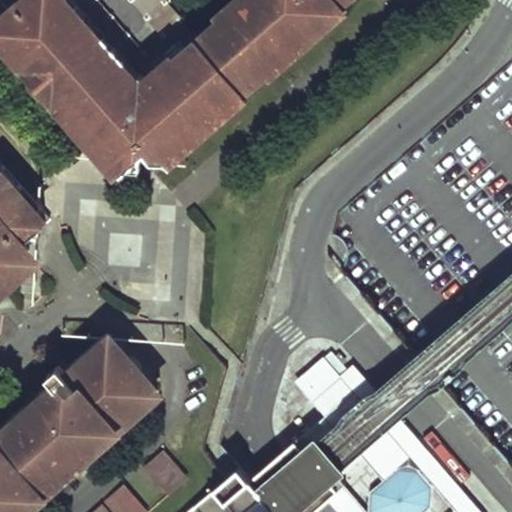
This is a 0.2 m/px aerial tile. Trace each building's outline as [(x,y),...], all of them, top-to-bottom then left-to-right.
[(242,96),(239,93),(193,37),(192,37),(159,0),(22,0),(0,19),(0,39),(24,68),(21,70),(53,106),(56,105),(91,145),(92,146),(96,143),(104,152),(100,156),(118,177),(142,157),(148,165),(162,165),(242,96)] [(261,75),(263,77),(301,45),(263,0),(210,0),(221,12),(193,37),(239,93),(261,75)] [(263,0),(301,45),(317,31),(290,0),(263,0)] [(290,0),(317,31),(335,15),(338,6),(344,0),(290,0)] [(24,68),(0,39),(0,49),(22,74),(23,79),(26,84),(30,92),(32,94),(34,97),(38,100),(44,104),(50,107),(86,149),(91,145),(56,105),(53,106),(21,70),(24,68)] [(92,146),(100,156),(104,152),(96,143),(92,146)] [(0,289),(11,280),(5,273),(20,260),(13,252),(20,246),(47,223),(0,168),(0,289)] [(11,280),(24,268),(27,254),(20,246),(13,252),(20,260),(5,273),(11,280)] [(43,388),(0,427),(0,511),(35,511),(171,391),(115,327),(65,368),(61,364),(48,375),(53,380),(43,388)] [(333,347),(321,358),(339,377),(351,366),(333,347)] [(327,415),(305,434),(304,432),(269,463),(254,476),(285,511),(316,511),(329,499),(340,511),(419,511),(433,501),(434,485),(456,509),(452,511),(481,511),(351,366),(339,377),(321,358),(296,380),(327,415)] [(430,362),(429,362),(427,362),(425,364),(424,365),(424,367),(425,369),(426,370),(427,371),(430,371),(431,371),(433,370),(433,369),(434,367),(434,366),(433,364),(432,363),(431,362),(430,362)] [(165,449),(144,468),(170,497),(191,479),(165,449)] [(285,511),(254,476),(233,454),(221,464),(174,511),(285,511)] [(98,511),(150,511),(127,486),(98,511)]
